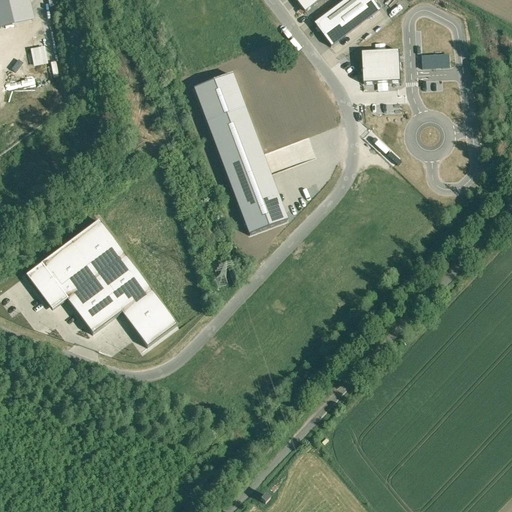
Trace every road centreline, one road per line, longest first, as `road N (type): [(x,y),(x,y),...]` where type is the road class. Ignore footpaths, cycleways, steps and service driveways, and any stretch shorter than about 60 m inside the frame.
road 1 (unclassified): [(270,0),(350,118),(350,170),(341,188),(165,370),(111,375),(0,331)]
road 2 (unclassified): [(229,511),(511,213)]
